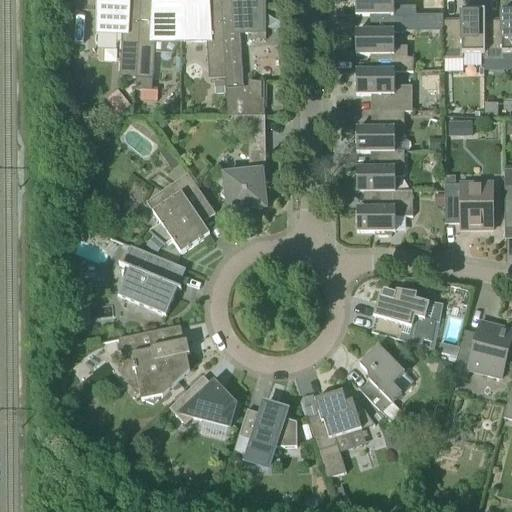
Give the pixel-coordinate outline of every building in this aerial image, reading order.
[(129,0),(97,0),(98,35),(97,47),(116,49),(116,44),(121,45),(119,80),(136,81),(141,1),(129,0)] [(263,35),(263,9),(263,0),(228,0),(221,1),(225,80),(227,120),(234,120),(261,119),(265,119),(264,86),(248,83),(248,90),(243,90),(240,35),(248,35),(248,41),(265,40),(265,35),(263,35)] [(355,0),(355,18),(372,18),(372,20),(375,23),(377,23),(377,34),(394,34),(394,35),(403,35),(403,34),(443,34),(443,18),(416,18),(416,9),(394,9),(393,0),(355,0)] [(136,81),(135,93),(141,93),(141,99),(141,103),(157,104),(158,90),(152,90),(153,81),(155,55),(155,44),(180,44),(181,44),(181,9),(166,9),(166,2),(141,1),(136,81)] [(196,9),(181,9),(181,44),(206,44),(209,82),(225,80),(221,1),(195,2),(196,9)] [(443,24),(443,62),(463,62),(463,68),(481,68),(481,57),(483,57),(484,56),(485,24),(484,13),(461,13),(461,24),(443,24)] [(503,56),(511,56),(511,13),(501,13),(501,24),(485,24),(484,56),(483,57),(483,62),(503,61),(503,56)] [(394,74),(394,75),(413,75),(413,61),(407,61),(407,49),(394,49),(394,35),(394,34),(377,34),(355,34),(356,58),(372,58),(372,60),(375,63),(377,63),(377,74),(394,74)] [(394,89),(394,75),(394,74),(377,74),(356,74),(356,98),(372,98),(372,100),(376,103),(378,103),(378,115),(404,114),(404,115),(412,115),(412,100),(411,100),(411,89),(404,89),(394,89)] [(224,85),(215,85),(216,97),(225,96),(224,85)] [(128,108),(115,93),(105,102),(117,117),(128,108)] [(498,105),(485,105),(485,118),(498,118),(498,105)] [(404,114),(378,115),(378,126),(376,126),(372,129),(372,131),(356,132),(356,155),(373,155),(395,155),(395,154),(394,140),(404,140),(404,115),(404,114)] [(261,119),(234,120),(234,134),(261,134),(261,119)] [(458,140),(458,125),(448,125),(448,140),(458,140)] [(440,141),(429,141),(429,153),(440,153),(440,141)] [(167,149),(159,155),(165,164),(173,158),(167,149)] [(395,195),(395,194),(395,180),(404,180),(404,154),(395,154),(395,155),(373,155),(373,157),(376,160),(378,160),(378,171),(356,171),(357,195),(373,195),(395,195)] [(225,191),(220,197),(227,203),(228,216),(249,213),(253,208),(258,212),(262,212),(262,211),(265,208),(266,208),(265,203),(260,199),(266,192),(265,157),(249,157),(249,175),(224,178),(225,191)] [(215,217),(188,177),(162,195),(169,204),(153,215),(160,227),(150,234),(149,235),(165,249),(166,248),(172,244),(181,257),(210,238),(202,226),(215,217)] [(460,188),(444,188),(444,227),(446,227),(446,226),(460,226),(460,227),(467,233),(493,233),(492,186),(460,187),(460,188)] [(395,195),(373,195),(373,197),(376,200),(378,200),(378,211),(357,211),(357,235),(375,235),(375,239),(391,239),(391,235),(395,235),(395,220),(412,220),(412,194),(395,194),(395,195)] [(444,198),(436,198),(436,208),(444,208),(444,198)] [(157,255),(163,248),(154,240),(148,248),(157,255)] [(186,272),(130,249),(123,268),(119,266),(119,268),(125,270),(123,278),(123,287),(118,300),(166,320),(167,317),(186,272)] [(416,284),(404,282),(403,290),(415,292),(416,284)] [(384,294),(372,336),(399,344),(421,350),(422,350),(430,352),(431,345),(435,326),(435,324),(423,321),(427,306),(416,303),(417,297),(396,294),(396,297),(384,294)] [(458,358),(453,379),(466,382),(471,366),(469,373),(480,377),(501,382),(511,338),(511,336),(486,330),(487,326),(480,325),(477,336),(464,333),(460,350),(458,358)] [(180,329),(118,342),(120,354),(127,352),(129,364),(130,368),(128,368),(130,375),(132,374),(137,398),(140,398),(142,404),(162,400),(190,374),(189,369),(186,357),(190,357),(187,343),(183,344),(181,333),(180,329)] [(440,354),(458,358),(460,350),(442,345),(440,354)] [(358,391),(378,412),(384,418),(391,425),(400,417),(400,413),(393,406),(402,397),(396,391),(395,386),(410,372),(401,363),(392,364),(378,350),(360,368),(367,376),(369,384),(361,392),(359,390),(358,391)] [(448,377),(450,367),(440,364),(437,374),(448,377)] [(203,379),(169,411),(185,428),(193,421),(204,424),(227,430),(229,431),(235,408),(221,394),(211,383),(209,385),(203,379)] [(511,386),(507,407),(503,421),(511,423),(511,386)] [(319,418),(308,422),(327,482),(346,476),(335,441),(375,428),(356,402),(346,405),(342,394),(315,403),(319,418)] [(274,451),(297,451),(297,425),(275,419),(277,412),(278,412),(279,411),(264,407),(261,419),(259,418),(259,416),(247,412),(234,454),(249,459),(247,464),(268,471),(274,451)] [(380,422),(384,418),(378,412),(374,416),(375,417),(380,422)] [(344,501),(341,491),(332,494),(335,504),(344,501)]
